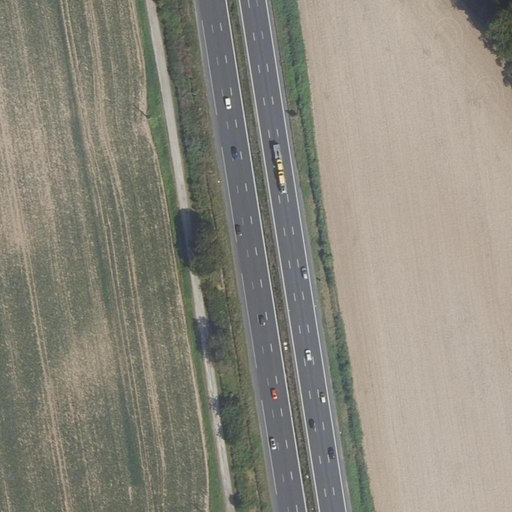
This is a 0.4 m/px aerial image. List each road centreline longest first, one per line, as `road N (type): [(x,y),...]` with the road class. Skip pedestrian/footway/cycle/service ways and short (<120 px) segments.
road 1 (trunk): [(212,0),(292,511)]
road 2 (trunk): [(333,511),(254,0)]
